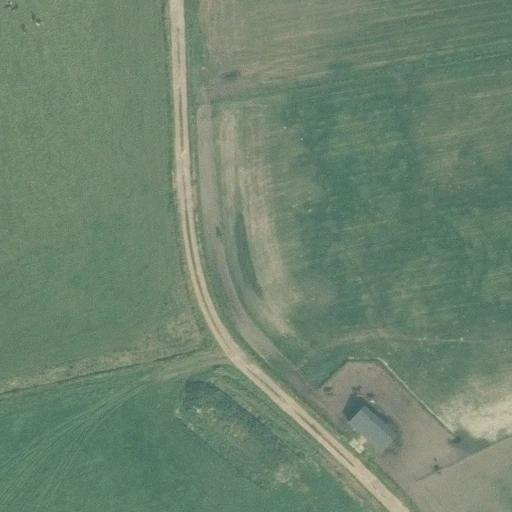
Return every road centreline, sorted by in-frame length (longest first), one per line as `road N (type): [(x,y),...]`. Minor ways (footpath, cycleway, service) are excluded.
road 1 (track): [(182,0),(199,295),(221,344),(400,511)]
road 2 (track): [(0,411),(234,356)]
